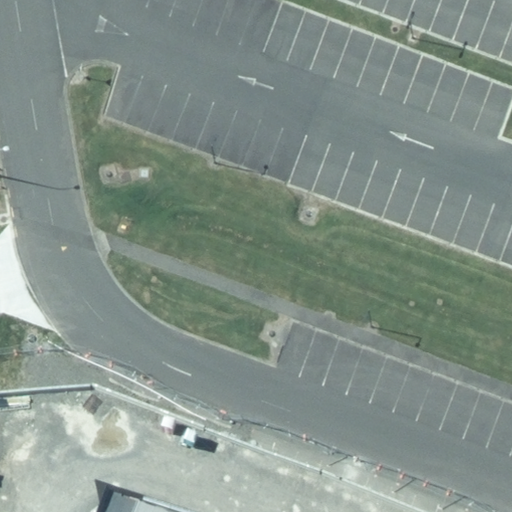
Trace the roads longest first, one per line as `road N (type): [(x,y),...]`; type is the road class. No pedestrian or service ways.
road 1 (unclassified): [(66,265),(104,323),(145,353),(511,492)]
road 2 (unclassified): [(13,0),(45,197),(66,265)]
